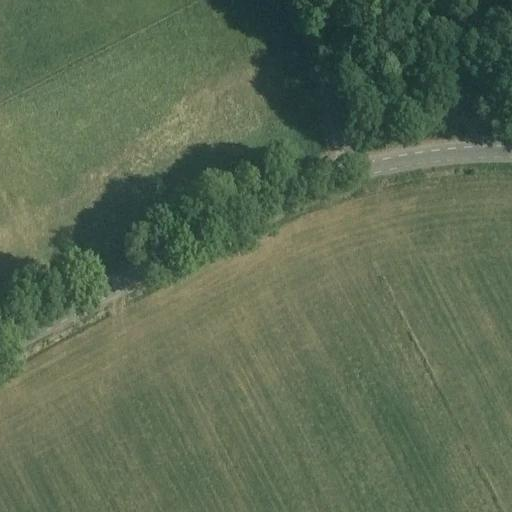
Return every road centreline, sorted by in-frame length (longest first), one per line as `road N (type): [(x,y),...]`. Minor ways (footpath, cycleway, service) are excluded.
road 1 (unclassified): [(0,351),(310,186),(393,161),(511,152)]
road 2 (track): [(342,174),(308,0)]
